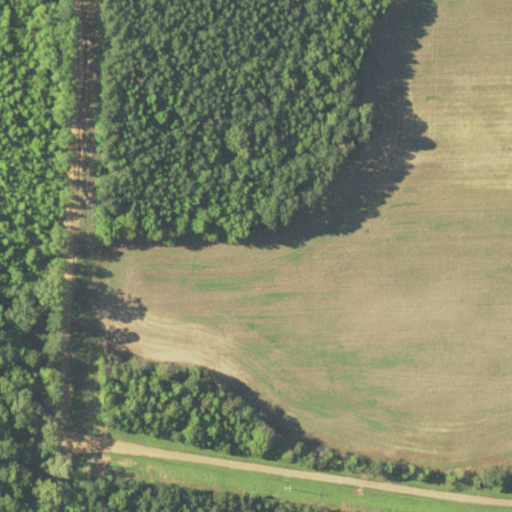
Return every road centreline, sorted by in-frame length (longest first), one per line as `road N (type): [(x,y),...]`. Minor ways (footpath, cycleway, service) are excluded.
road 1 (residential): [(49,511),(72,0)]
road 2 (residential): [(407,0),(490,126)]
